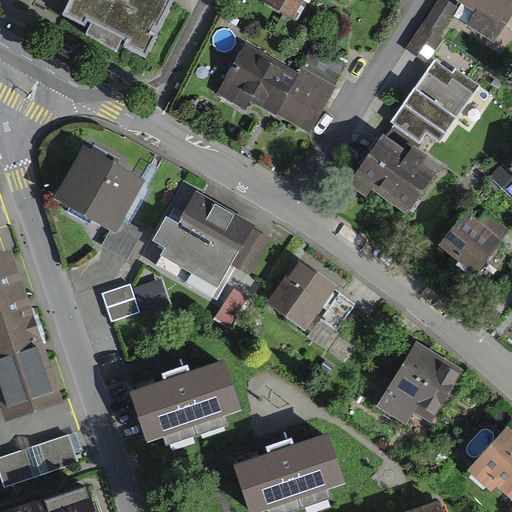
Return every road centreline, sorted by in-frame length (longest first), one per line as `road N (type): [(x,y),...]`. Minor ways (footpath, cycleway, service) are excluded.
road 1 (residential): [(134,511),(22,178),(13,123)]
road 2 (residential): [(511,380),(371,262),(287,208)]
road 3 (residential): [(287,208),(45,68)]
road 4 (residential): [(417,0),(287,208)]
